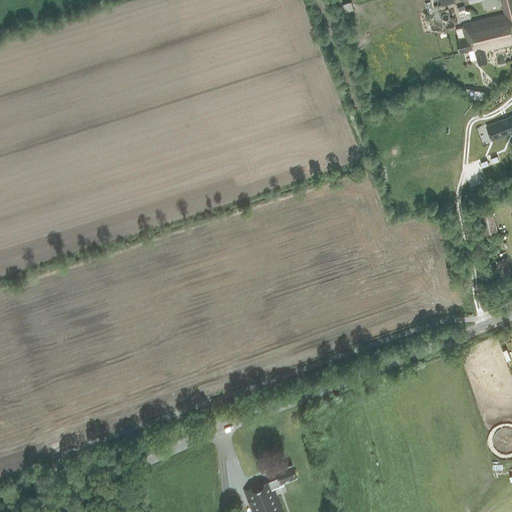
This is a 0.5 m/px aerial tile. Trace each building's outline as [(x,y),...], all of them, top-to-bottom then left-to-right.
[(511,0),(468,0),(470,3),(481,0),(497,0),(498,0),(497,0),(500,0),(504,13),(462,24),(466,37),(456,40),(460,53),(474,49),(479,65),(487,63),(484,51),(511,43),(511,0)] [(511,119),(484,132),(490,146),(511,135),(511,119)] [(498,234),(491,205),(474,209),(481,238),(498,234)] [(504,275),(511,272),(511,271),(507,257),(498,260),(504,275)] [(282,481),(296,476),(291,464),(274,470),(278,479),(268,483),(267,481),(244,491),(252,511),(282,511),(273,488),(283,484),(282,481)]
